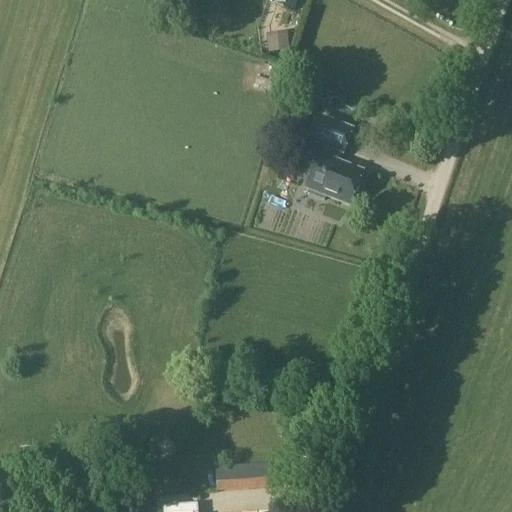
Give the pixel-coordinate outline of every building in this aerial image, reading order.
[(278,0),(277,4),(284,6),(296,10),(299,0),(278,0)] [(288,37),(266,39),(268,54),(289,52),(288,37)] [(319,118),(310,142),(326,148),(341,154),(343,155),(353,131),(319,118)] [(326,148),(325,149),(322,157),(320,157),(307,190),(310,191),(308,196),(324,202),(326,198),(350,207),(363,174),(337,164),(341,154),(326,148)] [(142,454),(174,457),(177,423),(193,425),(195,406),(173,404),(175,382),(150,379),(142,454)] [(260,453),(244,454),(245,465),(260,464),(260,453)] [(242,466),(238,466),(239,491),(271,489),(269,464),(263,465),(242,466)]
